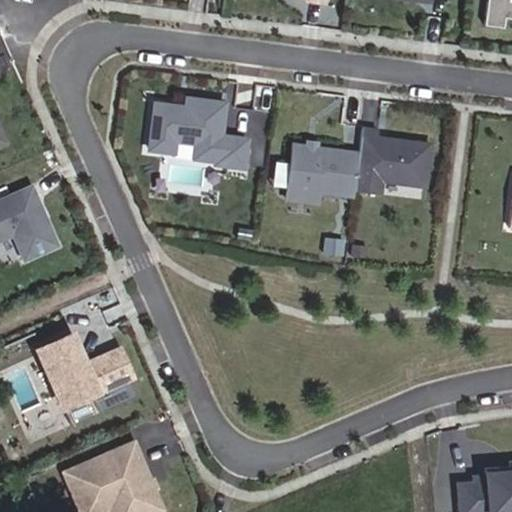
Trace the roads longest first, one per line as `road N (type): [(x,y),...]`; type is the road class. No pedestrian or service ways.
road 1 (residential): [(511,86),(127,37),(99,46),(79,61),(69,85),(73,110),(140,261)]
road 2 (residential): [(140,261),(218,431),(253,456),(303,449),(448,389),(511,379)]
